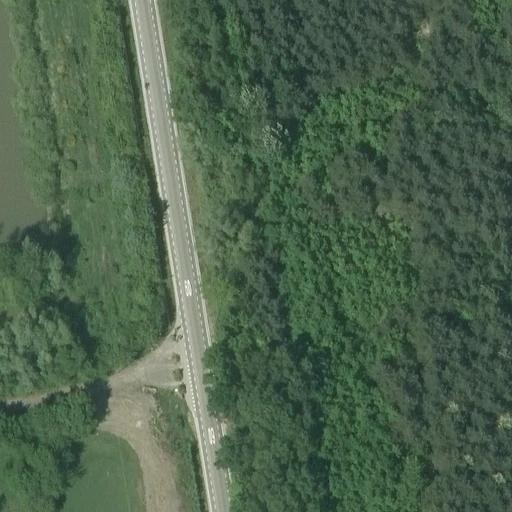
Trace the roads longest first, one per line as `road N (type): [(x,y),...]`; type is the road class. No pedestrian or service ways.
road 1 (tertiary): [(224,511),(139,0)]
road 2 (track): [(196,357),(0,405)]
